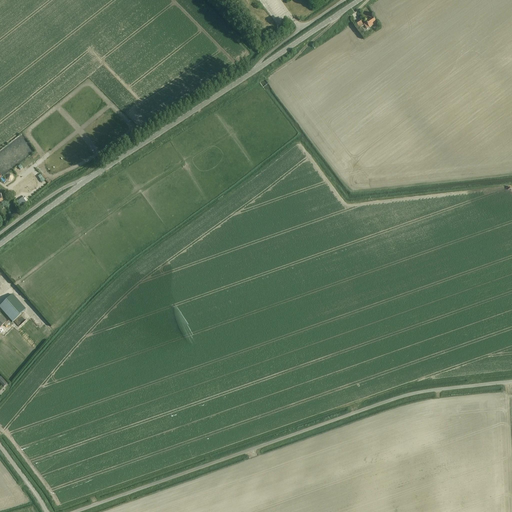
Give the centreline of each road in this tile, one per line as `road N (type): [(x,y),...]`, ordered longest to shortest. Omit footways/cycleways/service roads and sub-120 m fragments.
road 1 (unclassified): [(76,511),(413,393),(511,382)]
road 2 (tertiary): [(84,181),(255,70)]
road 3 (tertiary): [(255,70),(359,0)]
